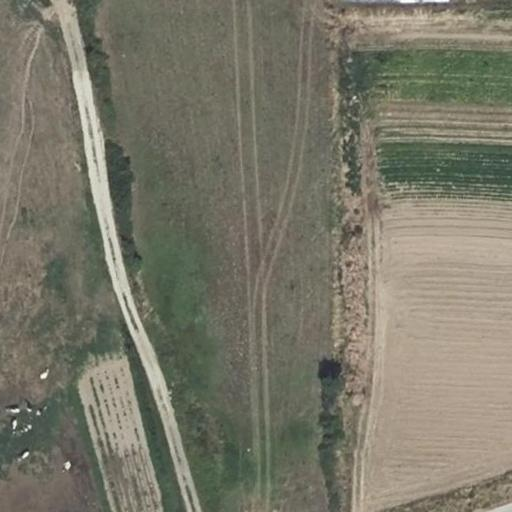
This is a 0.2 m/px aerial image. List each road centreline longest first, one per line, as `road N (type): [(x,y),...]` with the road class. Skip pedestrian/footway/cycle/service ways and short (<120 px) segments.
road 1 (track): [(187,511),(138,340),(107,266),(56,0)]
road 2 (track): [(335,38),(353,326),(353,511)]
